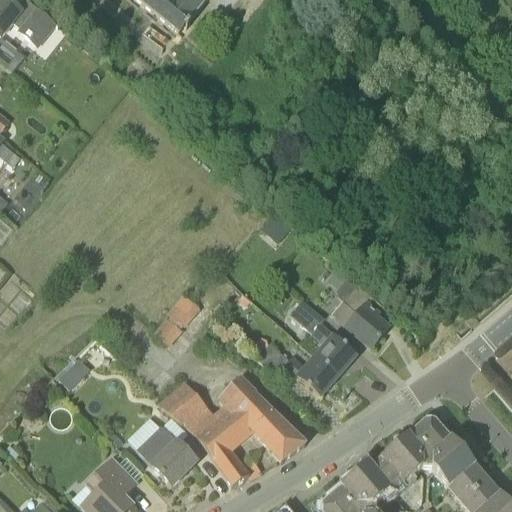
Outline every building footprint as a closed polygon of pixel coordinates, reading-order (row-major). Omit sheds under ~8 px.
[(0,0),(0,42),(1,42),(12,28),(36,47),(53,26),(28,6),(21,15),(2,0),(0,0)] [(104,46),(115,34),(75,0),(64,0),(59,7),(104,46)] [(132,0),(180,38),(210,0),(132,0)] [(0,135),(1,137),(10,125),(0,117),(0,135)] [(371,353),(387,333),(375,322),(377,319),(366,310),(372,302),(358,289),(351,297),(350,297),(331,319),(371,353)] [(185,331),(201,313),(183,298),(168,316),(185,331)] [(314,362),(337,382),(356,359),(320,329),(324,324),(300,303),(288,318),(299,327),(324,349),(314,362)] [(169,350),(182,335),(167,321),(154,337),(169,350)] [(291,361),(288,365),(270,349),(257,364),(275,380),(283,371),(319,402),(337,382),(314,362),(304,373),(291,361)] [(71,393),(90,372),(76,358),(57,379),(71,393)] [(254,436),(271,420),(252,400),(253,399),(238,384),(220,402),(208,391),(202,396),(191,382),(159,409),(181,429),(182,428),(182,429),(184,428),(206,454),(232,491),(248,482),(250,484),(261,478),(252,463),(241,471),(230,455),(254,436)] [(281,467),(305,449),(272,419),(271,420),(254,436),(281,467)] [(403,490),(423,473),(432,474),(447,492),(473,469),(474,468),(451,442),(450,443),(430,420),(407,440),(406,439),(379,464),(378,462),(370,469),(368,466),(366,468),(389,495),(393,499),(403,490)] [(165,457),(152,470),(171,490),(196,466),(168,438),(168,439),(150,421),(136,434),(154,453),(158,449),(165,457)] [(131,511),(122,502),(135,490),(111,465),(84,490),(93,500),(80,511),(131,511)] [(371,511),(371,510),(389,495),(366,468),(340,491),(317,511),(371,511)] [(447,492),(460,507),(486,484),(473,469),(447,492)] [(464,511),(484,511),(499,499),(486,484),(460,507),(464,511)] [(14,511),(0,497),(0,511),(14,511)] [(511,511),(500,499),(499,499),(484,511),(511,511)]
